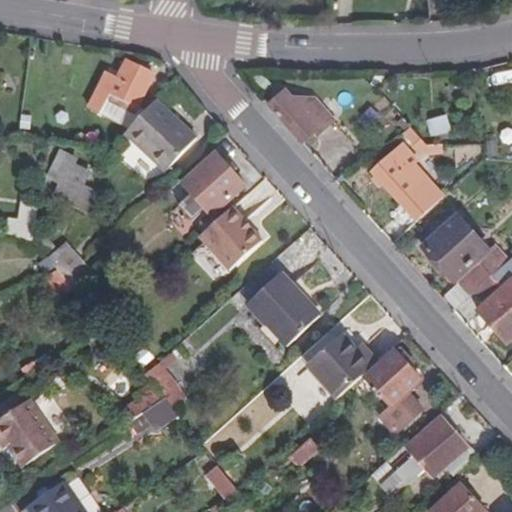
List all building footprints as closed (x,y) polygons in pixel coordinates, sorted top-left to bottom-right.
[(92,111),(102,117),(108,103),(135,117),(154,78),(128,64),(119,81),(109,75),(92,111)] [(288,89),(283,93),(289,99),(293,95),(288,89)] [(283,93),(270,104),(304,141),(316,130),(318,133),(335,118),(317,98),(293,95),(289,99),(283,93)] [(154,102),(125,137),(141,151),(145,147),(169,169),(197,140),(154,102)] [(445,119),(427,124),(431,137),(449,132),(445,119)] [(427,147),(411,128),(406,132),(410,140),(421,153),(429,147),(427,147)] [(414,161),(418,157),(408,145),(403,148),(402,147),(374,171),(420,222),(448,198),(414,161)] [(83,184),(89,172),(73,163),(76,157),(63,150),(49,177),(62,184),(55,196),(73,204),(83,184)] [(216,154),(181,185),(191,196),(180,207),(192,221),(204,210),(210,217),(244,186),(216,154)] [(98,192),(83,184),(73,204),(71,206),(87,215),(98,192)] [(29,241),(34,242),(40,204),(21,202),(18,219),(8,219),(6,238),(29,241)] [(261,242),(231,208),(198,237),(228,271),(261,242)] [(478,292),(511,261),(498,245),(491,250),(460,216),(425,247),(456,282),(459,280),(462,283),(444,299),(456,311),(474,297),(478,292)] [(40,237),(34,242),(46,258),(57,271),(65,280),(82,265),(66,247),(56,255),(40,237)] [(57,271),(46,258),(39,264),(47,276),(57,271)] [(511,261),(478,292),(488,304),(480,311),(508,344),(511,340),(511,261)] [(65,280),(57,271),(47,276),(39,280),(56,301),(71,288),(65,280)] [(249,306),(286,348),(320,317),(283,275),(249,306)] [(338,398),(379,362),(363,345),(357,351),(343,335),(309,365),(338,398)] [(134,357),(143,368),(155,358),(145,348),(134,357)] [(379,420),(391,433),(416,409),(404,396),(421,381),(396,352),(366,379),(392,408),(379,420)] [(174,359),(171,354),(159,365),(163,369),(174,359)] [(53,362),(48,355),(35,362),(41,371),(53,362)] [(159,365),(144,378),(150,384),(163,400),(175,416),(191,404),(163,369),(159,365)] [(120,412),(128,424),(145,412),(163,400),(150,384),(134,395),(137,400),(120,412)] [(175,416),(163,400),(145,412),(158,430),(175,416)] [(15,444),(29,465),(58,444),(30,402),(14,412),(2,421),(0,422),(0,454),(10,447),(15,444)] [(0,418),(2,421),(14,412),(11,407),(0,414),(0,418)] [(414,459),(397,474),(387,463),(373,476),(381,486),(380,486),(389,496),(403,483),(404,484),(422,467),(433,480),(446,468),(454,477),(476,457),(440,418),(406,449),(414,459)] [(312,441),(291,460),(299,469),(320,450),(312,441)] [(24,468),(29,465),(15,444),(10,447),(24,468)] [(232,447),(220,458),(231,471),(243,460),(232,447)] [(205,511),(219,511),(241,497),(237,491),(218,468),(207,476),(225,498),(205,511)] [(28,508),(30,511),(81,511),(64,485),(28,508)] [(485,511),(461,486),(432,511),(485,511)]
